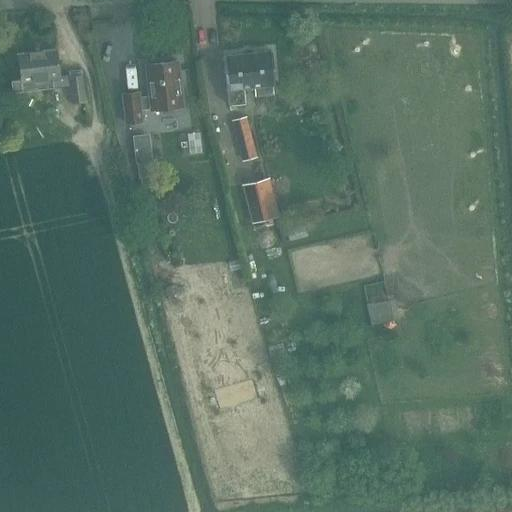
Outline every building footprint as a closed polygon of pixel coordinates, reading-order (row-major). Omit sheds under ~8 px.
[(21,80),(11,81),(12,93),(54,88),(69,87),(71,104),(86,102),(82,74),(60,77),(56,50),(18,54),(21,80)] [(272,95),(272,86),(274,85),(270,51),(222,57),(228,105),(245,104),(243,89),(253,88),(254,96),(272,95)] [(177,107),(182,106),(177,61),(144,65),(148,96),(138,97),(137,93),(121,95),(124,123),(140,121),(139,111),(154,109),(160,113),(172,112),(177,107)] [(246,117),(231,121),(241,161),(256,157),(246,117)] [(153,175),(140,177),(141,188),(155,187),(153,175)] [(241,185),(251,223),(278,217),(268,178),(241,185)]
